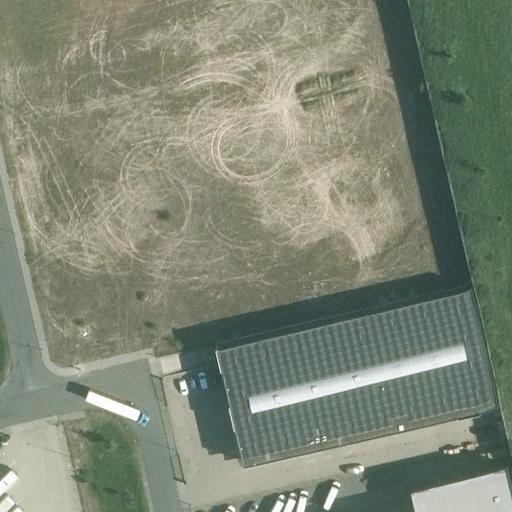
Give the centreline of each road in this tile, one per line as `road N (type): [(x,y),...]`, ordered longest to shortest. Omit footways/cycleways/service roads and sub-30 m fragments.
road 1 (unclassified): [(34,402),(116,384),(135,395),(168,511)]
road 2 (unclassified): [(34,402),(0,252)]
